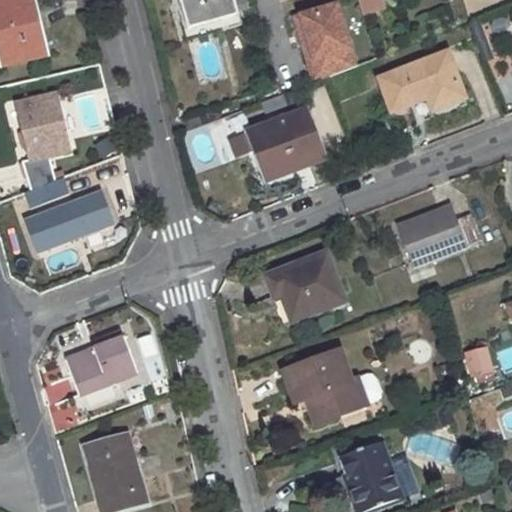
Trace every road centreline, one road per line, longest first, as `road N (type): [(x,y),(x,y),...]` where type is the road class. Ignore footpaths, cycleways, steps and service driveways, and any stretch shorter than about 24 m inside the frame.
road 1 (residential): [(173,262),(511,132)]
road 2 (residential): [(173,262),(111,0)]
road 3 (residential): [(233,511),(173,262)]
road 4 (residential): [(2,323),(173,262)]
road 5 (residential): [(50,493),(2,323)]
